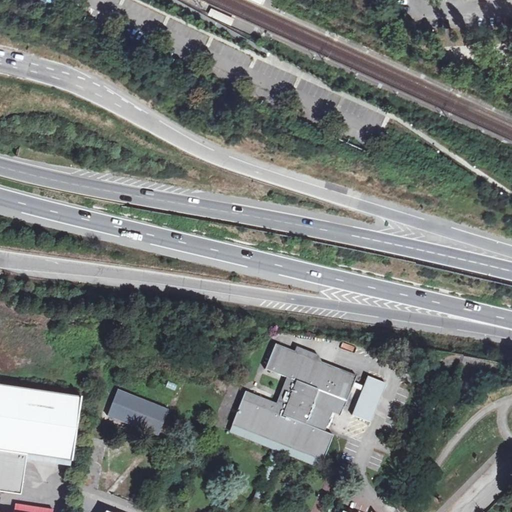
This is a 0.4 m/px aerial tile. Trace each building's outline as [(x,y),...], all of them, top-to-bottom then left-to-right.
[(30,0),(56,12),(62,0),(30,0)] [(209,16),(231,26),(234,18),(213,8),(209,16)] [(321,362),(295,352),(275,344),(265,368),(288,377),(277,405),(245,392),(232,424),(235,425),(318,457),(324,459),(333,435),(323,431),(331,411),(335,401),(345,405),(352,387),(361,390),(352,415),(370,422),(385,383),(367,376),(363,386),(353,383),(356,376),(321,362)] [(297,346),(295,352),(321,362),(319,355),(297,346)] [(81,397),(0,384),(0,491),(20,494),(22,481),(17,480),(20,462),(25,463),(26,454),(71,461),(81,397)] [(116,388),(106,414),(158,435),(169,409),(116,388)] [(341,414),(345,405),(335,401),(331,411),(341,414)] [(315,464),(318,457),(235,425),(232,432),(273,447),(246,511),(257,511),(282,451),(315,464)] [(397,511),(402,511),(409,496),(401,494),(396,509),(397,511)] [(53,511),(54,509),(15,503),(14,511),(53,511)]
